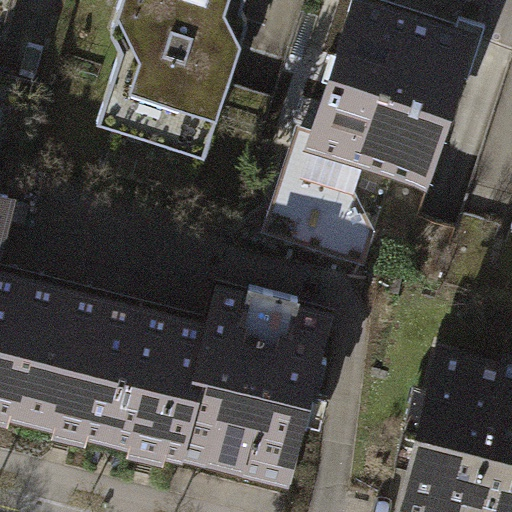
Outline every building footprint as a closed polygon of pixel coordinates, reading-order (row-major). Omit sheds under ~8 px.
[(123,0),(112,37),(122,58),(99,127),(207,162),(250,30),(244,18),(249,0),(123,0)] [(484,42),(366,2),(328,114),(315,153),(367,170),(433,193),(484,42)] [(0,416),(300,492),(345,314),(227,284),(217,323),(8,270),(52,96),(0,82),(0,416)] [(315,153),(328,114),(309,109),(272,233),(368,262),(377,232),(358,196),(367,170),(315,153)] [(511,511),(511,351),(437,331),(392,501),(434,511),(511,511)]
